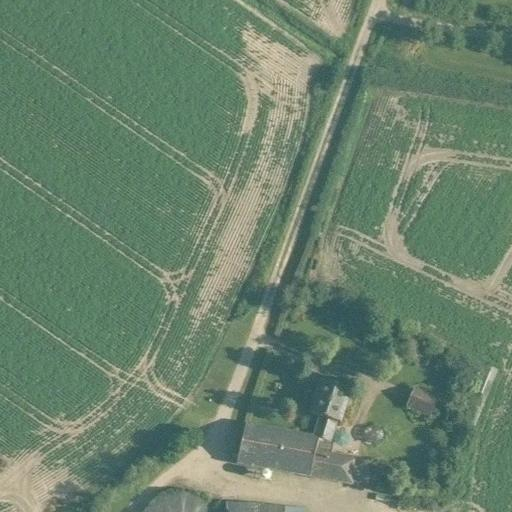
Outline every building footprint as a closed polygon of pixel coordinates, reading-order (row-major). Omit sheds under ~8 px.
[(471,437),(498,371),(481,364),(455,430),(471,437)] [(318,383),(308,416),(317,419),(311,438),(331,442),(337,423),(341,424),(351,393),(336,388),(318,383)] [(407,410),(431,419),(439,397),(415,388),(407,410)] [(333,442),(331,442),(311,438),(244,426),(236,464),(275,473),(352,486),(357,458),(331,453),(333,442)] [(362,432),(362,436),(363,440),(366,443),(370,444),(376,443),(380,442),(382,439),(383,435),(382,431),(379,428),(375,428),(369,428),(365,429),(362,432)] [(452,440),(451,445),(454,449),(459,450),(463,447),(465,437),(462,433),(457,432),(453,435),(452,440)] [(211,511),(210,510),(205,505),(200,501),(193,498),(187,496),(183,496),(180,496),(173,496),(166,498),(159,501),(154,505),(149,510),(147,511),(211,511)]
